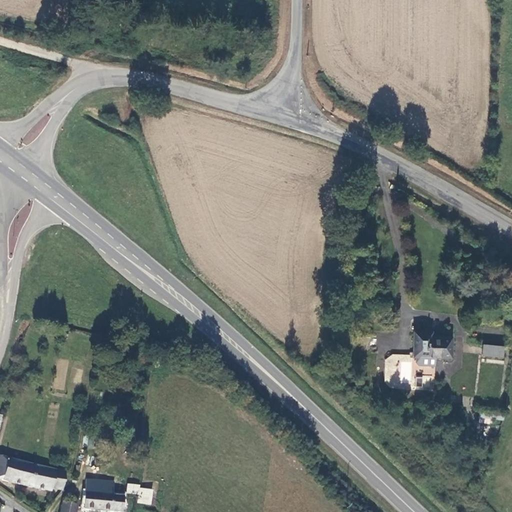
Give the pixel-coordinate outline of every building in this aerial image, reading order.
[(372,250),(356,246),(353,257),(358,258),(359,255),(370,258),(372,250)] [(412,357),(417,357),(435,358),(450,358),(451,338),(427,338),(428,333),(413,333),(412,357)] [(502,347),(482,345),(482,355),(501,357),(502,347)] [(434,366),(435,358),(417,357),(417,365),(434,366)] [(1,481),(29,488),(34,467),(6,460),(1,481)] [(50,489),(62,492),(67,475),(34,467),(29,488),(49,493),(50,489)] [(114,483),(86,480),(83,508),(113,511),(114,498),(112,498),(114,483)] [(137,503),(151,505),(153,487),(127,484),(126,493),(138,495),(137,503)] [(122,511),(124,499),(114,498),(113,511),(120,511),(122,511)] [(75,511),(77,505),(62,502),(59,511),(75,511)]
